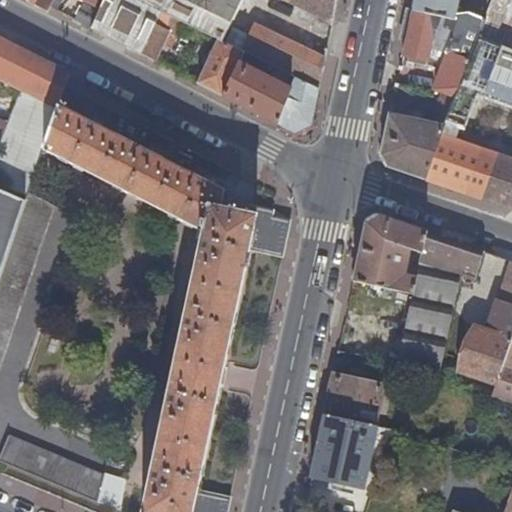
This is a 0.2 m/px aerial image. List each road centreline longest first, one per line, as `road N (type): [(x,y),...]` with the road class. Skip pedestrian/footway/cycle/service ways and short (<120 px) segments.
road 1 (residential): [(332,175),(0,20)]
road 2 (primary): [(332,175),(259,511)]
road 3 (residential): [(511,239),(332,175)]
road 4 (primary): [(371,0),(332,175)]
